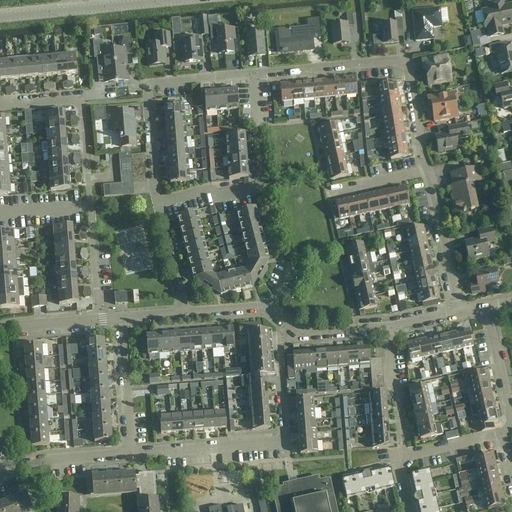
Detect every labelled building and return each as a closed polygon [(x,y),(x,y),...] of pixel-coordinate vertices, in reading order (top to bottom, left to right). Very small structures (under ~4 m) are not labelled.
[(483,19),(511,13),(511,4),(504,6),(502,0),(488,3),(489,9),(481,11),(483,19)] [(441,27),(441,22),(448,21),(446,9),(440,10),(439,9),(412,11),(415,42),(433,40),(432,28),(441,27)] [(402,30),(402,29),(401,18),(401,12),(394,12),(395,23),(381,24),(383,45),(398,43),(397,31),(402,30)] [(501,26),(511,23),(511,13),(483,19),(485,30),(487,30),(489,38),(503,35),(501,26)] [(331,26),(333,46),(349,44),(347,28),(353,27),(352,14),(346,15),(347,24),(331,26)] [(308,28),(278,31),(281,54),(313,51),(312,40),(319,39),(317,21),(308,22),(308,28)] [(199,23),(200,36),(207,35),(206,22),(199,23)] [(209,28),(210,41),(217,40),(219,55),(233,53),(232,41),(235,41),(234,29),(217,31),(217,28),(209,28)] [(262,32),(246,34),(248,58),(265,57),(262,32)] [(154,45),(147,46),(149,68),(165,67),(163,50),(170,49),(169,33),(153,35),(154,45)] [(469,37),(462,38),(464,47),(471,46),(469,37)] [(183,44),(185,64),(203,62),(201,38),(192,39),(192,43),(183,44)] [(112,51),(115,83),(128,82),(125,56),(132,55),(130,40),(123,40),(121,50),(112,51)] [(104,84),(115,83),(112,51),(104,52),(100,43),(93,43),(95,59),(101,58),(104,84)] [(511,72),(511,48),(506,49),(505,43),(489,47),(491,53),(496,52),(501,75),(511,72)] [(64,56),(66,76),(77,75),(75,55),(64,56)] [(55,57),(56,77),(66,76),(64,56),(55,57)] [(446,56),(445,56),(421,60),(423,70),(425,70),(428,86),(450,83),(446,56)] [(45,58),(47,78),(56,77),(55,57),(45,58)] [(26,59),(28,80),(37,79),(35,58),(26,59)] [(35,58),(37,79),(47,78),(45,58),(35,58)] [(16,60),(18,80),(28,80),(26,59),(16,60)] [(7,61),(9,81),(18,80),(16,60),(7,61)] [(0,61),(0,82),(9,81),(7,61),(0,61)] [(344,78),(345,97),(356,96),(355,77),(344,78)] [(333,79),(335,98),(345,97),(344,78),(333,79)] [(322,80),(324,99),(335,98),(333,79),(322,80)] [(312,81),(314,100),(324,99),(322,80),(312,81)] [(301,82),(303,101),(314,100),(312,81),(301,82)] [(291,83),(292,102),(303,101),(301,82),(291,83)] [(377,85),(379,96),(398,93),(396,82),(377,85)] [(281,103),(292,102),(291,83),(279,85),(281,103)] [(511,92),(508,93),(506,83),(493,86),(496,97),(500,96),(503,110),(510,108),(511,110),(511,112),(511,111),(511,92)] [(215,93),(216,113),(227,112),(225,92),(226,92),(225,86),(221,86),(222,92),(215,93)] [(225,92),(227,112),(238,111),(237,91),(236,91),(236,88),(232,88),(233,91),(226,92),(225,92)] [(205,114),(216,113),(215,93),(215,89),(211,90),(211,93),(204,93),(205,114)] [(379,96),(381,106),(400,104),(398,93),(379,96)] [(452,93),(427,97),(429,107),(431,106),(434,122),(456,119),(452,93)] [(381,106),(382,117),(383,117),(401,114),(400,104),(381,106)] [(164,113),(164,119),(165,118),(165,119),(185,117),(184,113),(188,113),(189,112),(190,112),(191,111),(191,110),(191,109),(190,108),(189,107),(188,107),(184,107),(184,106),(163,108),(160,108),(160,113),(164,113)] [(106,121),(105,108),(93,109),(94,122),(106,121)] [(119,131),(119,140),(120,149),(136,148),(135,139),(134,130),(136,130),(135,122),(134,122),(133,112),(110,114),(111,123),(108,123),(109,131),(119,131)] [(44,115),(45,125),(65,123),(64,113),(44,115)] [(382,117),(384,127),(403,125),(401,114),(383,117),(382,117)] [(165,129),(161,130),(186,128),(185,117),(165,119),(165,118),(164,119),(161,119),(161,124),(165,124),(165,129)] [(45,125),(45,134),(66,133),(65,123),(45,125)] [(511,123),(501,125),(503,133),(511,131),(511,123)] [(206,129),(207,134),(221,133),(232,132),(240,132),(240,127),(231,128),(231,124),(229,125),(229,128),(220,129),(218,129),(206,129)] [(318,128),(320,138),(338,134),(336,124),(318,128)] [(384,127),(386,138),(405,135),(403,125),(384,127)] [(456,140),(469,138),(469,137),(467,125),(437,130),(438,136),(434,137),(437,153),(445,152),(451,151),(450,151),(458,149),(456,140)] [(186,128),(161,130),(162,135),(166,135),(166,140),(167,140),(186,139),(186,138),(191,138),(191,133),(186,133),(186,128)] [(45,134),(46,143),(41,143),(41,144),(66,142),(66,133),(45,134)] [(224,136),(225,147),(246,145),(249,145),(249,141),(245,141),(245,134),(224,136)] [(320,138),(322,149),(341,144),(338,134),(320,138)] [(386,138),(388,148),(406,145),(405,135),(386,138)] [(166,145),(167,151),(168,151),(187,150),(186,139),(167,140),(166,140),(162,140),(163,146),(166,145)] [(42,152),(47,152),(47,153),(67,151),(66,142),(41,144),(42,152)] [(322,149),(325,159),(342,155),(343,155),(341,144),(322,149)] [(225,147),(226,157),(246,155),(246,156),(250,156),(250,152),(246,152),(246,145),(225,147)] [(408,157),(406,145),(388,148),(389,160),(408,157)] [(167,156),(168,162),(188,160),(187,150),(168,151),(167,151),(163,151),(164,156),(167,156)] [(504,150),(497,152),(499,163),(506,162),(504,150)] [(47,153),(47,163),(68,161),(67,151),(47,153)] [(226,157),(227,168),(247,167),(251,167),(250,163),(247,163),(246,156),(246,155),(226,157)] [(325,159),(327,170),(345,165),(343,155),(342,155),(325,159)] [(0,156),(0,166),(9,166),(8,156),(0,156)] [(168,167),(168,172),(168,173),(188,171),(189,171),(188,160),(168,162),(164,162),(165,167),(168,167)] [(47,163),(48,173),(68,171),(68,161),(47,163)] [(348,177),(345,165),(327,170),(329,181),(348,177)] [(0,166),(0,176),(9,176),(9,166),(0,166)] [(248,174),(247,167),(227,168),(228,180),(248,178),(252,177),(251,173),(248,174)] [(450,174),(452,187),(450,187),(453,202),(451,202),(454,215),(477,210),(472,190),(479,189),(477,182),(480,181),(477,168),(450,174)] [(48,173),(49,182),(69,180),(68,171),(48,173)] [(189,178),(189,171),(188,171),(168,173),(168,172),(165,173),(165,178),(169,178),(169,184),(190,182),(193,182),(193,177),(189,178)] [(0,176),(0,186),(10,185),(9,176),(0,176)] [(70,191),(69,180),(49,182),(50,192),(70,191)] [(0,195),(11,195),(10,185),(0,186),(0,195)] [(395,189),(399,208),(409,205),(405,187),(395,189)] [(386,191),(389,210),(399,208),(395,189),(386,191)] [(374,194),(379,212),(389,210),(386,191),(374,194)] [(365,196),(369,214),(379,212),(374,194),(365,196)] [(355,198),(359,216),(369,214),(365,196),(355,198)] [(345,200),(349,219),(359,216),(355,198),(345,200)] [(339,221),(349,219),(345,200),(335,203),(339,221)] [(236,212),(238,224),(257,218),(255,207),(236,212)] [(177,216),(180,229),(199,224),(196,211),(177,216)] [(499,217),(490,218),(492,226),(500,224),(499,217)] [(238,224),(241,235),(260,229),(257,218),(238,224)] [(180,229),(182,239),(202,235),(199,224),(180,229)] [(53,228),(53,238),(73,236),(72,227),(53,228)] [(403,242),(407,241),(426,237),(423,227),(407,230),(407,227),(400,228),(403,242)] [(241,235),(244,245),(263,239),(260,229),(241,235)] [(472,240),(472,241),(464,243),(468,262),(488,257),(485,244),(494,242),(491,229),(478,232),(479,238),(472,240)] [(0,232),(0,241),(14,241),(13,231),(0,232)] [(182,239),(185,250),(205,246),(202,235),(182,239)] [(53,238),(54,247),(73,245),(73,236),(53,238)] [(407,241),(409,251),(428,248),(426,237),(407,241)] [(244,245),(246,255),(265,250),(263,239),(244,245)] [(0,241),(0,250),(14,250),(14,241),(0,241)] [(344,248),(346,259),(365,255),(362,244),(344,248)] [(54,247),(55,256),(74,255),(73,245),(54,247)] [(185,250),(188,260),(207,256),(205,246),(185,250)] [(409,251),(412,262),(430,258),(428,248),(409,251)] [(0,250),(0,260),(20,259),(19,251),(14,251),(14,250),(0,250)] [(246,255),(249,265),(268,261),(265,250),(246,255)] [(55,256),(56,266),(75,265),(74,255),(55,256)] [(346,259),(349,269),(367,265),(365,255),(346,259)] [(188,260),(190,270),(210,266),(207,256),(188,260)] [(412,262),(414,272),(432,269),(430,258),(412,262)] [(0,260),(0,270),(16,269),(15,260),(20,260),(20,259),(0,260)] [(248,266),(264,276),(267,271),(263,269),(268,261),(249,265),(248,266)] [(349,269),(351,279),(369,275),(374,274),(372,264),(367,265),(349,269)] [(56,266),(56,276),(76,274),(75,265),(56,266)] [(391,267),(392,273),(393,277),(394,277),(399,276),(404,275),(407,274),(406,272),(402,273),(400,271),(398,272),(397,265),(391,267)] [(193,280),(212,274),(210,266),(190,270),(193,280)] [(247,268),(252,288),(257,280),(261,282),(264,276),(248,266),(247,268)] [(237,271),(243,290),(252,288),(247,268),(237,271)] [(0,270),(0,280),(16,279),(16,269),(0,270)] [(414,272),(416,283),(435,279),(432,269),(414,272)] [(476,283),(469,284),(472,295),(484,292),(483,287),(498,284),(495,270),(474,274),(476,283)] [(227,273),(232,293),(243,290),(237,271),(227,273)] [(215,276),(220,296),(232,293),(227,273),(216,276),(215,276)] [(56,276),(57,285),(76,284),(76,274),(56,276)] [(199,288),(205,292),(214,275),(212,274),(193,280),(201,284),(199,288)] [(214,275),(205,292),(210,295),(212,291),(220,296),(215,276),(214,275)] [(351,279),(353,290),(372,286),(369,275),(351,279)] [(0,280),(0,289),(23,288),(23,279),(17,280),(16,279),(0,280)] [(416,283),(418,293),(437,289),(435,279),(416,283)] [(57,285),(58,295),(77,294),(76,284),(57,285)] [(353,290),(356,300),(374,296),(372,286),(353,290)] [(0,289),(0,299),(24,298),(23,288),(0,289)] [(396,290),(397,298),(403,296),(403,293),(404,292),(404,288),(396,290)] [(439,300),(437,289),(418,293),(421,304),(439,300)] [(115,305),(127,304),(126,293),(114,294),(115,305)] [(78,304),(77,294),(58,295),(58,306),(78,304)] [(376,308),(374,296),(356,300),(358,312),(359,311),(364,310),(376,308)] [(37,297),(38,308),(47,307),(46,297),(37,297)] [(0,310),(19,309),(18,299),(24,298),(0,299),(0,310)] [(247,335),(250,375),(252,375),(252,376),(264,375),(265,376),(274,375),(270,331),(261,332),(260,323),(238,325),(239,336),(247,335)] [(221,330),(223,350),(223,355),(228,354),(228,350),(234,350),(232,329),(232,326),(227,327),(227,330),(221,330)] [(210,331),(212,351),(223,350),(221,330),(221,327),(216,327),(216,331),(211,331),(210,331)] [(199,332),(201,352),(212,351),(210,331),(211,331),(210,328),(205,328),(206,331),(200,332),(200,329),(199,329),(200,332),(199,332)] [(189,333),(190,353),(201,352),(199,332),(200,332),(199,329),(194,329),(195,332),(189,333)] [(458,332),(462,350),(473,348),(472,341),(475,341),(473,335),(470,335),(469,329),(458,332)] [(167,335),(169,355),(180,354),(178,334),(179,334),(178,334),(178,330),(173,331),(173,334),(168,334),(168,335),(167,335)] [(178,334),(180,354),(190,353),(189,333),(189,330),(184,330),(184,333),(179,334),(178,334)] [(156,336),(158,355),(169,355),(167,335),(168,335),(168,334),(167,331),(162,332),(162,335),(157,335),(157,332),(157,336),(156,336)] [(147,356),(158,355),(156,336),(157,336),(157,332),(151,332),(151,336),(145,336),(147,356)] [(448,334),(452,352),(462,350),(458,332),(448,334)] [(437,336),(442,355),(452,352),(448,334),(437,336)] [(427,339),(431,357),(442,355),(437,336),(427,339)] [(417,341),(421,359),(431,357),(427,339),(417,341)] [(86,348),(86,354),(105,353),(104,340),(80,342),(80,349),(86,348)] [(410,362),(421,359),(417,341),(405,344),(410,362)] [(23,346),(24,359),(42,358),(41,345),(23,346)] [(357,349),(359,367),(370,366),(369,360),(368,348),(357,349)] [(347,350),(348,368),(359,367),(357,349),(347,350)] [(336,351),(337,369),(348,368),(347,350),(336,351)] [(314,352),(316,371),(326,370),(325,351),(314,352)] [(325,351),(326,370),(337,369),(336,351),(325,351)] [(303,353),(305,372),(316,371),(314,352),(303,353)] [(86,354),(87,367),(106,365),(105,353),(86,354)] [(291,373),(305,372),(303,353),(292,354),(293,365),(291,365),(291,373)] [(24,359),(25,372),(43,370),(42,358),(24,359)] [(87,367),(88,379),(107,378),(106,365),(87,367)] [(225,370),(225,374),(225,378),(240,377),(239,377),(239,369),(236,370),(225,370)] [(25,372),(26,384),(44,383),(43,370),(25,372)] [(468,376),(470,386),(488,382),(486,372),(468,376)] [(160,384),(160,379),(159,375),(148,376),(149,385),(160,384)] [(241,388),(247,388),(266,386),(265,376),(264,375),(252,376),(252,375),(250,375),(250,376),(245,377),(242,377),(242,381),(241,382),(241,388)] [(88,379),(89,392),(108,391),(107,378),(88,379)] [(470,386),(472,396),(490,392),(488,382),(470,386)] [(26,384),(27,397),(45,396),(44,383),(26,384)] [(352,384),(352,388),(349,388),(350,392),(358,391),(357,387),(357,383),(352,384)] [(247,388),(248,398),(267,396),(266,386),(247,388)] [(408,390),(410,400),(421,398),(428,396),(426,386),(408,390)] [(156,388),(156,396),(156,397),(168,396),(168,391),(167,387),(156,388)] [(295,396),(307,395),(307,391),(312,391),(311,387),(306,387),(307,391),(306,391),(306,388),(302,388),(303,391),(295,392),(295,396)] [(89,392),(90,405),(109,403),(108,391),(89,392)] [(188,392),(179,392),(180,401),(189,400),(188,392)] [(472,396),(474,406),(493,402),(490,392),(472,396)] [(367,395),(368,405),(386,404),(385,393),(367,395)] [(27,397),(28,410),(46,408),(45,396),(27,397)] [(248,398),(249,408),(268,407),(267,396),(248,398)] [(410,400),(412,410),(423,407),(431,406),(428,396),(421,398),(410,400)] [(295,400),(295,411),(314,410),(313,399),(295,400)] [(471,418),(477,417),(495,412),(493,402),(474,406),(475,407),(469,408),(471,418)] [(90,405),(91,417),(110,415),(109,403),(90,405)] [(368,405),(368,416),(387,415),(386,404),(368,405)] [(412,410),(414,420),(425,418),(433,416),(438,415),(435,405),(431,406),(423,407),(412,410)] [(249,408),(250,419),(268,418),(268,407),(249,408)] [(28,410),(29,422),(47,421),(46,408),(28,410)] [(295,411),(296,422),(315,420),(314,410),(295,411)] [(213,412),(214,431),(226,430),(224,411),(213,412)] [(331,419),(335,419),(340,418),(339,411),(335,411),(335,413),(331,413),(331,419)] [(202,413),(203,431),(214,431),(213,412),(202,413)] [(477,417),(479,427),(481,433),(495,430),(493,424),(498,423),(495,412),(477,417)] [(191,414),(193,432),(203,431),(202,413),(191,414)] [(228,413),(229,422),(237,421),(237,415),(233,415),(232,413),(228,413)] [(180,415),(182,433),(193,432),(191,414),(180,415)] [(110,415),(91,417),(92,430),(111,428),(110,415)] [(170,416),(171,434),(182,433),(180,415),(170,416)] [(366,427),(369,427),(388,426),(387,415),(368,416),(366,417),(366,427)] [(160,435),(171,434),(170,416),(158,417),(160,435)] [(414,420),(417,430),(428,428),(435,426),(433,416),(425,418),(414,420)] [(269,430),(268,418),(250,419),(251,431),(269,430)] [(296,422),(297,433),(316,431),(315,420),(296,422)] [(29,422),(29,435),(48,433),(47,421),(29,422)] [(417,430),(419,441),(441,436),(439,425),(435,426),(428,428),(417,430)] [(369,427),(370,438),(388,436),(388,426),(369,427)] [(112,441),(111,428),(92,430),(93,443),(112,441)] [(297,433),(298,443),(317,442),(316,431),(297,433)] [(49,446),(48,433),(29,435),(30,448),(49,446)] [(389,448),(388,436),(370,438),(371,449),(389,448)] [(318,453),(317,442),(298,443),(299,455),(318,453)] [(474,459),(477,470),(495,465),(493,455),(474,459)] [(477,470),(479,480),(497,476),(495,465),(477,470)] [(378,470),(382,491),(393,488),(389,468),(378,470)] [(365,473),(371,495),(373,494),(374,493),(382,491),(378,470),(372,472),(371,470),(368,471),(366,472),(365,473)] [(408,477),(410,487),(431,482),(429,471),(408,477)] [(353,475),(358,496),(365,495),(367,496),(371,495),(365,473),(363,473),(362,472),(359,473),(359,474),(353,475)] [(126,473),(120,474),(122,493),(136,492),(136,491),(135,479),(134,476),(134,473),(126,473)] [(112,475),(106,475),(108,495),(122,493),(120,474),(112,475)] [(459,475),(460,480),(459,480),(460,484),(468,483),(467,478),(466,474),(459,475)] [(98,476),(91,476),(91,478),(92,487),(92,496),(108,495),(106,475),(98,476)] [(138,478),(135,479),(136,491),(139,491),(139,500),(154,499),(153,497),(155,497),(154,475),(138,476),(138,478)] [(346,499),(358,496),(353,475),(342,478),(342,481),(346,499)] [(479,480),(481,490),(500,485),(497,476),(479,480)] [(336,511),(329,479),(319,481),(318,477),(295,482),(295,478),(287,480),(288,483),(282,485),(282,487),(271,490),(275,511),(336,511)] [(413,499),(414,500),(435,495),(435,492),(433,491),(431,482),(410,487),(412,494),(411,494),(412,498),(413,499)] [(481,490),(483,500),(502,495),(500,485),(481,490)] [(11,499),(17,511),(30,511),(32,511),(25,493),(11,499)] [(415,506),(416,511),(418,511),(437,508),(435,500),(436,498),(435,495),(414,500),(414,501),(413,503),(413,506),(415,506)] [(504,506),(502,495),(483,500),(486,510),(504,506)] [(59,497),(58,511),(78,511),(79,498),(59,497)] [(0,502),(0,509),(1,511),(17,511),(11,499),(0,502)] [(139,500),(138,500),(139,511),(158,511),(158,499),(154,499),(139,500)]
